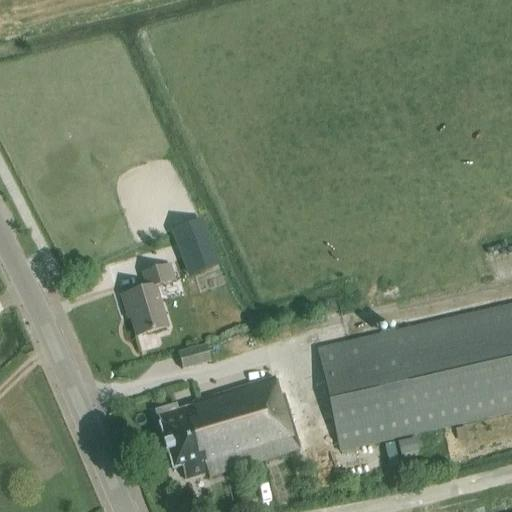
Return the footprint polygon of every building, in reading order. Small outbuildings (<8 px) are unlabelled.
[(191,277),(217,267),(200,222),(174,232),(191,277)] [(154,288),(174,282),(169,267),(142,275),(146,290),(121,297),(126,314),(129,313),(136,338),(166,329),(154,288)] [(511,306),(317,351),(340,453),(511,413),(511,306)] [(181,371),(210,363),(206,347),(177,355),(181,371)] [(208,479),(300,451),(283,396),(279,397),(274,379),(191,405),(192,407),(177,412),(175,407),(155,413),(159,426),(158,426),(159,428),(164,444),(162,444),(165,454),(167,453),(171,469),(172,471),(181,469),(184,481),(207,474),(208,479)] [(400,457),(418,453),(416,441),(398,445),(400,457)]
